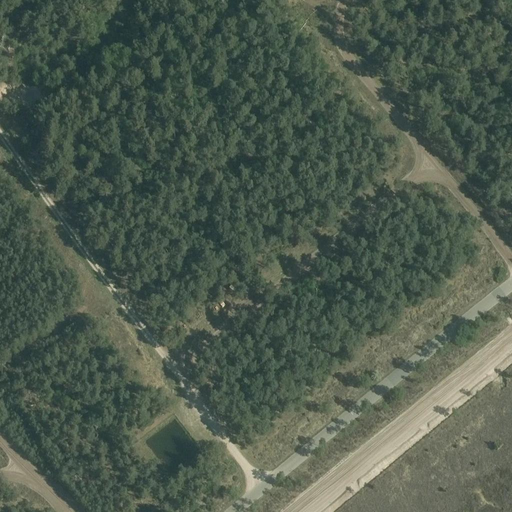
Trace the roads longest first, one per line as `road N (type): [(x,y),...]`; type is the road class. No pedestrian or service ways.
road 1 (unknown): [(262,487),(0,134)]
road 2 (track): [(511,353),(316,511)]
